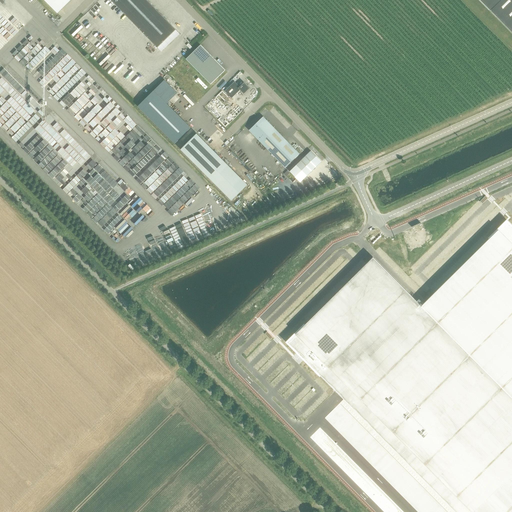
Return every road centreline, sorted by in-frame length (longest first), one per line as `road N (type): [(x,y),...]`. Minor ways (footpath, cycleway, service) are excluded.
road 1 (unknown): [(0,130),(112,240),(127,240),(196,195),(188,170),(59,30)]
road 2 (unclassified): [(330,511),(0,180)]
road 3 (unknown): [(167,216),(3,54)]
road 4 (unclassified): [(359,171),(511,102)]
road 5 (unclassified): [(511,160),(375,219)]
road 6 (unclassified): [(181,0),(270,92)]
road 7 (unclassified): [(270,92),(345,168),(359,171)]
